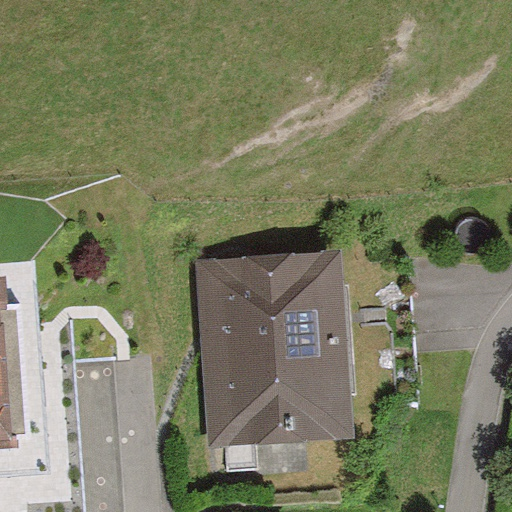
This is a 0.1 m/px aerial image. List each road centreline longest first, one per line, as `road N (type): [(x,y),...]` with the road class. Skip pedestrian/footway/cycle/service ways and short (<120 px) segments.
road 1 (residential): [(511,324),(492,359),(464,511)]
road 2 (residential): [(139,511),(130,391)]
